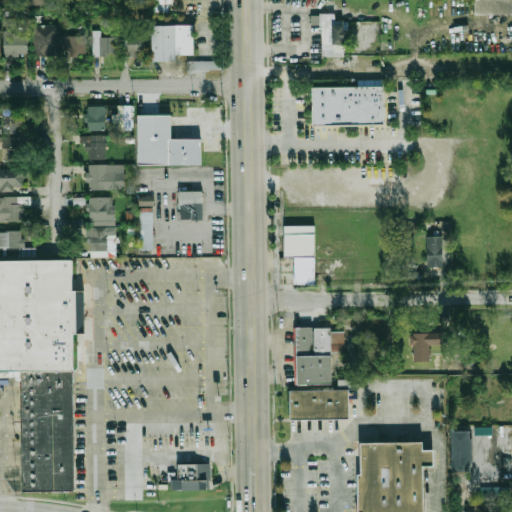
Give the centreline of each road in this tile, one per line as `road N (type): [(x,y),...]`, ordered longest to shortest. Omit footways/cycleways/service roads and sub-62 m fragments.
road 1 (residential): [(0,85),(511,73)]
road 2 (secondary): [(248,0),(255,467)]
road 3 (residential): [(253,300),(511,296)]
road 4 (residential): [(58,245),(57,85)]
